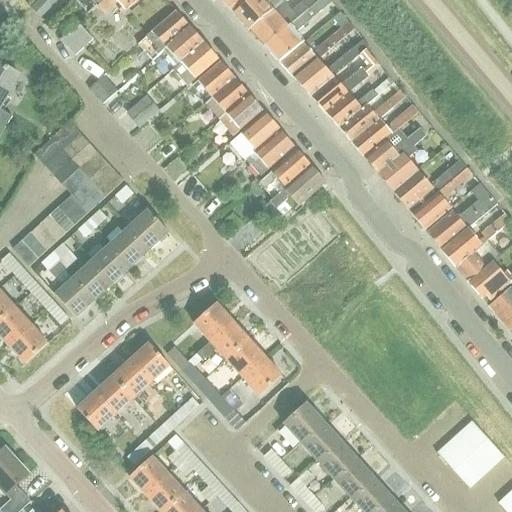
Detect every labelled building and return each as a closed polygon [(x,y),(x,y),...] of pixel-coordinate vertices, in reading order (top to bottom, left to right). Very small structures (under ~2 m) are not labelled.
[(42,17),(58,1),(57,0),(39,0),(32,8),(42,17)] [(74,0),(88,15),(98,6),(105,0),(74,0)] [(105,0),(98,6),(104,14),(117,3),(121,8),(117,11),(121,15),(138,0),(105,0)] [(220,0),(233,14),(249,0),(220,0)] [(249,0),(233,14),(248,31),(273,10),(283,1),(283,0),(249,0)] [(297,32),(333,3),(330,0),(321,0),(309,11),(264,47),(279,64),(297,49),(303,44),(304,43),(297,32)] [(273,10),(248,31),(264,47),(309,11),(302,2),(291,11),(283,1),(273,10)] [(163,52),(190,28),(175,11),(138,44),(152,61),(163,52)] [(297,49),(279,64),(294,80),(317,61),(356,30),(351,24),(316,51),(316,52),(311,55),(303,44),(297,49)] [(74,58),(84,49),(92,41),(77,26),(59,42),(74,58)] [(190,28),(163,52),(168,57),(171,55),(177,62),(174,64),(177,68),(204,44),(190,28)] [(317,61),(294,80),(309,97),(332,78),(368,48),(363,42),(327,72),(317,61)] [(204,44),(177,68),(172,72),(186,88),(218,60),(204,44)] [(332,78),(309,97),(324,114),(347,95),(348,94),(367,79),(368,80),(380,70),(366,53),(359,58),(368,69),(363,74),(360,70),(346,81),(350,86),(344,91),(332,78)] [(209,101),(234,80),(220,64),(193,87),(198,93),(202,89),(208,96),(206,98),(209,101)] [(0,126),(4,129),(12,118),(0,110),(0,109),(19,78),(0,66),(0,126)] [(101,105),(115,92),(102,77),(88,91),(101,105)] [(389,79),(372,92),(377,97),(385,91),(393,84),(389,79)] [(209,101),(205,105),(216,118),(220,115),(222,118),(219,121),(248,96),(234,80),(209,101)] [(366,106),(377,97),(372,92),(371,91),(354,104),(347,95),(324,114),(338,129),(339,128),(366,107),(366,106)] [(400,92),(383,106),(377,97),(366,106),(366,107),(339,128),(338,129),(351,144),(378,121),(405,99),(400,92)] [(248,96),(219,121),(222,124),(225,121),(231,129),(228,132),(233,137),(262,112),(248,96)] [(138,129),(157,113),(145,99),(127,115),(138,129)] [(363,159),(385,140),(398,130),(418,114),(412,106),(389,125),(392,128),(387,132),(378,121),(351,144),(363,159)] [(244,161),(279,131),(264,114),(227,147),(241,164),(244,161)] [(62,151),(80,135),(69,123),(34,155),(45,168),(62,151)] [(385,140),(363,159),(378,176),(410,149),(413,146),(425,136),(419,130),(407,140),(398,130),(385,140)] [(279,131),(244,161),(259,177),(293,147),(279,131)] [(88,145),(80,135),(62,151),(71,161),(88,145)] [(88,145),(71,161),(79,169),(79,170),(97,154),(88,145)] [(410,149),(378,176),(392,193),(418,172),(408,160),(418,152),(413,146),(410,149)] [(272,200),(310,166),(296,150),(258,183),(272,200)] [(62,151),(45,168),(53,177),(71,161),(62,151)] [(107,165),(97,154),(79,170),(89,181),(107,165)] [(79,169),(71,161),(53,177),(61,185),(79,169)] [(431,188),(418,172),(392,193),(411,216),(468,169),(461,161),(434,183),(436,185),(431,188)] [(107,165),(89,181),(97,189),(114,173),(107,165)] [(310,166),(272,200),(269,202),(275,210),(290,197),(295,203),(292,206),(295,209),(325,183),(310,166)] [(79,170),(79,169),(61,185),(71,197),(70,197),(86,215),(105,198),(97,189),(89,181),(79,170)] [(468,169),(411,216),(424,231),(452,209),(445,200),(473,176),(468,169)] [(122,182),(114,173),(97,189),(105,198),(122,182)] [(442,252),(468,229),(497,205),(481,185),(472,192),(480,202),(459,218),(454,212),(426,234),(442,252)] [(122,205),(133,195),(126,187),(115,197),(122,205)] [(70,197),(58,208),(74,226),(86,215),(70,197)] [(74,226),(58,208),(49,216),(64,234),(74,226)] [(128,228),(149,251),(168,234),(147,210),(128,228)] [(95,229),(106,219),(99,212),(88,221),(95,229)] [(233,233),(241,226),(231,215),(223,221),(233,233)] [(64,234),(49,216),(40,225),(56,242),(64,234)] [(490,241),(504,230),(511,224),(511,222),(506,216),(483,234),(486,237),(480,243),(468,229),(442,252),(456,269),(490,241)] [(85,238),(95,229),(88,221),(78,231),(85,238)] [(40,225),(30,233),(46,251),(56,242),(40,225)] [(149,251),(128,228),(110,244),(131,268),(149,251)] [(30,233),(21,242),(37,259),(46,251),(30,233)] [(490,241),(456,269),(469,283),(494,263),(502,256),(490,241)] [(37,259),(21,242),(12,250),(28,268),(37,259)] [(131,268),(110,244),(91,261),(113,284),(131,268)] [(62,245),(52,254),(58,262),(66,270),(76,261),(62,245)] [(0,261),(14,277),(22,270),(7,254),(0,260),(0,261)] [(58,262),(52,254),(41,264),(48,271),(58,262)] [(113,284),(91,261),(73,278),(94,301),(113,284)] [(511,287),(511,275),(508,271),(503,275),(494,263),(469,283),(482,299),(486,295),(493,303),(511,289),(511,287)] [(22,270),(14,277),(26,290),(34,283),(22,270)] [(94,301),(73,278),(54,295),(75,318),(94,301)] [(511,333),(511,332),(511,289),(493,303),(489,307),(511,333)] [(46,312),(54,305),(41,291),(34,298),(46,312)] [(0,322),(14,309),(0,293),(0,322)] [(209,343),(232,322),(215,304),(193,325),(209,343)] [(54,305),(46,312),(60,327),(67,319),(54,305)] [(30,326),(14,309),(0,322),(0,338),(8,347),(30,326)] [(232,322),(209,343),(195,356),(202,363),(216,350),(225,361),(248,340),(232,322)] [(30,326),(8,347),(25,365),(47,345),(30,326)] [(264,357),(248,340),(225,361),(241,378),(264,357)] [(130,362),(150,384),(169,368),(148,345),(130,362)] [(180,370),(187,363),(173,348),(166,355),(180,370)] [(281,376),(264,357),(241,378),(258,397),(281,376)] [(150,384),(130,362),(112,378),(132,400),(150,384)] [(187,363),(180,370),(191,382),(199,375),(187,363)] [(112,378),(94,394),(115,416),(132,400),(112,378)] [(200,392),(212,405),(219,398),(208,385),(200,392)] [(115,416),(94,394),(76,411),(96,433),(115,416)] [(233,413),(219,398),(212,405),(225,420),(233,413)] [(176,413),(183,421),(199,407),(192,399),(176,413)] [(300,444),(323,423),(305,403),(282,424),(300,444)] [(183,421),(176,413),(163,425),(170,433),(183,421)] [(233,413),(225,420),(236,432),(244,425),(233,413)] [(472,422),(463,430),(479,447),(488,439),(472,422)] [(323,423),(300,444),(316,462),(339,441),(323,423)] [(463,430),(454,438),(470,456),(479,447),(463,430)] [(155,432),(141,445),(148,452),(162,440),(155,432)] [(175,453),(168,460),(176,469),(191,455),(174,437),(167,444),(175,453)] [(454,438),(445,446),(461,464),(470,456),(454,438)] [(488,439),(479,447),(495,465),(504,457),(488,439)] [(356,459),(339,441),(316,462),(333,480),(356,459)] [(148,452),(141,445),(126,459),(133,466),(148,452)] [(461,464),(445,446),(436,454),(452,472),(461,464)] [(479,447),(470,456),(486,473),(495,465),(479,447)] [(11,500),(0,511),(0,510),(0,511),(20,511),(30,503),(20,492),(20,493),(15,487),(28,475),(5,450),(0,455),(0,489),(6,496),(6,495),(11,500)] [(273,468),(280,462),(271,451),(263,458),(273,468)] [(191,455),(176,469),(184,478),(192,471),(197,477),(205,470),(191,455)] [(470,456),(461,464),(477,481),(486,473),(470,456)] [(146,497),(168,476),(151,458),(129,478),(146,497)] [(373,478),(356,459),(333,480),(349,499),(373,478)] [(291,473),(280,462),(273,468),(283,480),(291,473)] [(461,464),(452,472),(468,489),(477,481),(461,464)] [(217,497),(224,490),(211,475),(203,482),(208,488),(200,495),(209,504),(217,497)] [(164,511),(184,494),(168,476),(146,497),(159,511),(164,511)] [(373,478),(349,499),(361,511),(371,511),(389,496),(373,478)] [(305,488),(297,495),(307,505),(314,499),(305,488)] [(224,490),(217,497),(230,511),(238,505),(224,490)] [(184,494),(164,511),(199,511),(200,511),(184,494)] [(403,511),(389,496),(371,511),(403,511)] [(511,511),(511,502),(506,496),(498,504),(505,511),(511,511)] [(314,499),(307,505),(312,511),(321,511),(324,509),(314,499)]
